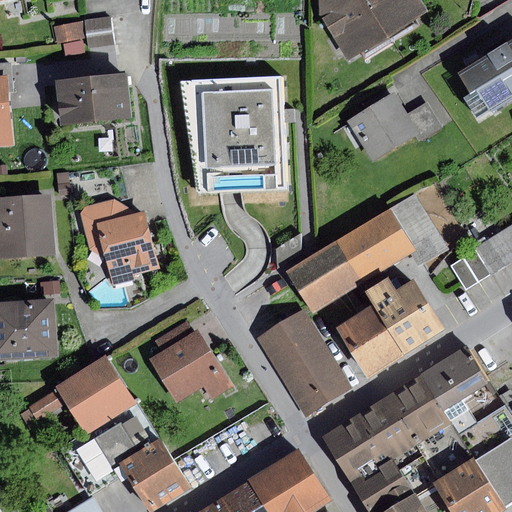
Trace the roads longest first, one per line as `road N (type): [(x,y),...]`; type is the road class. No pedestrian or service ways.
road 1 (residential): [(309,434),(184,247),(157,121),(153,1)]
road 2 (residential): [(511,309),(309,434)]
road 3 (residential): [(309,434),(185,511)]
